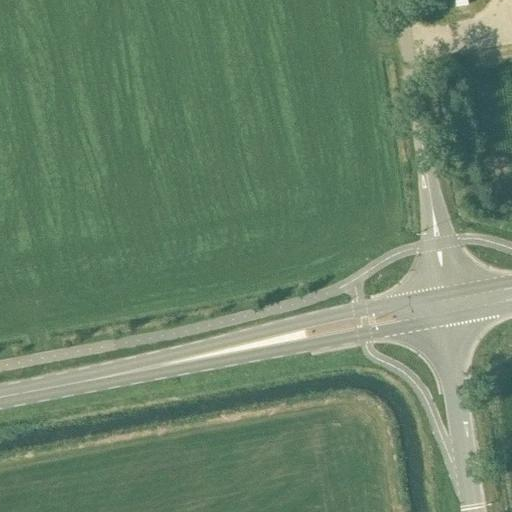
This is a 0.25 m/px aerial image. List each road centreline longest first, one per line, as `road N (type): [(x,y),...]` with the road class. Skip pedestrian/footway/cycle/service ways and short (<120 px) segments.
road 1 (secondary): [(0,394),(446,309)]
road 2 (unclassified): [(446,309),(400,0)]
road 3 (unclassified): [(475,511),(446,309)]
